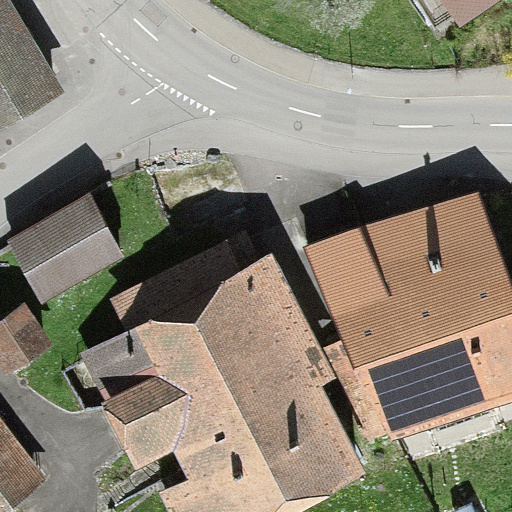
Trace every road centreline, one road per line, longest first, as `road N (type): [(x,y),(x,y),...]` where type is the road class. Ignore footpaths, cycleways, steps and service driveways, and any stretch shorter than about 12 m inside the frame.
road 1 (tertiary): [(189,62),(234,87),(336,118),(511,125)]
road 2 (residential): [(189,62),(0,205)]
